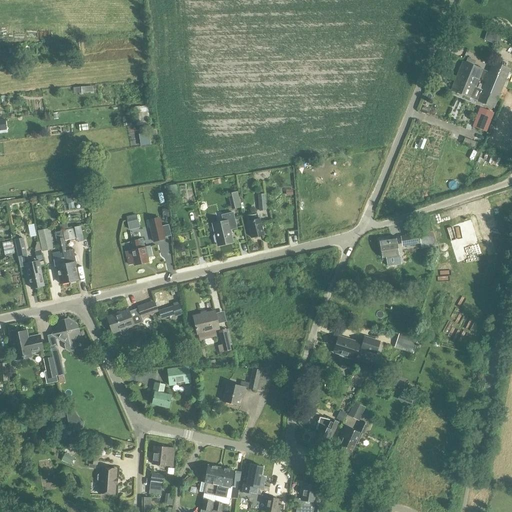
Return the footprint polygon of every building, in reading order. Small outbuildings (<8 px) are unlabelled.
[(462,31),(464,25),(455,22),(453,28),(460,30),(462,31)] [(477,85),(480,77),(483,71),(463,62),(457,77),(477,85)] [(480,93),(497,101),(506,80),(511,69),(493,62),(490,70),(488,73),(480,93)] [(471,99),(477,85),(457,77),(451,91),(471,99)] [(497,101),(480,93),(477,102),(494,109),(497,101)] [(148,107),(134,108),(136,127),(149,125),(148,107)] [(480,109),(477,118),(490,123),(494,114),(480,109)] [(266,210),(265,195),(258,195),(259,211),(266,210)] [(230,230),(237,229),(233,213),(222,216),(224,223),(213,225),(215,235),(214,237),(215,243),(217,243),(218,246),(233,243),(230,230)] [(126,217),(128,225),(138,222),(136,215),(126,217)] [(258,237),(263,236),(259,220),(258,220),(257,215),(247,217),(249,223),(248,223),(251,238),(253,238),(254,239),(258,238),(258,237)] [(148,221),(153,244),(165,241),(160,219),(148,221)] [(74,229),(76,239),(77,241),(83,240),(81,228),(74,229)] [(50,249),(48,237),(46,229),(37,231),(38,238),(39,238),(41,251),(44,250),(50,249)] [(74,229),(63,231),(65,241),(76,239),(74,229)] [(419,234),(401,237),(402,243),(408,242),(409,246),(421,244),(419,234)] [(395,238),(380,241),(380,240),(379,240),(382,259),(399,256),(395,238)] [(16,241),(18,250),(19,258),(28,256),(25,239),(16,241)] [(131,252),(125,253),(128,267),(134,265),(134,266),(148,263),(148,259),(152,258),(150,247),(145,249),(143,240),(138,241),(132,242),(134,251),(131,252)] [(73,250),(66,252),(65,245),(59,247),(60,254),(63,253),(64,258),(69,283),(78,281),(74,264),(76,263),(73,250)] [(60,252),(52,254),(54,261),(55,268),(57,267),(61,284),(69,283),(64,258),(63,253),(60,254),(60,252)] [(43,287),(38,262),(27,265),(32,289),(35,289),(36,290),(40,289),(41,287),(43,287)] [(113,334),(120,331),(121,335),(124,336),(127,335),(129,332),(128,329),(135,327),(143,323),(142,318),(153,314),(149,304),(129,311),(108,319),(113,334)] [(158,311),(161,320),(174,315),(175,318),(183,315),(179,305),(158,311)] [(215,312),(193,317),(197,335),(219,330),(215,312)] [(61,322),(53,335),(59,340),(67,345),(66,346),(66,351),(68,352),(74,351),(76,348),(75,343),(74,342),(79,333),(76,331),(76,329),(78,326),(68,320),(66,323),(64,324),(61,322)] [(11,335),(10,335),(16,361),(32,357),(31,353),(43,351),(40,336),(28,338),(26,332),(18,333),(17,331),(11,333),(11,335)] [(222,345),(218,346),(220,354),(231,351),(229,343),(226,331),(219,332),(222,345)] [(418,340),(399,334),(394,348),(413,354),(418,340)] [(380,342),(365,338),(363,344),(354,341),(353,342),(339,338),(334,353),(340,355),(340,357),(348,359),(348,357),(355,359),(357,352),(361,353),(362,350),(376,355),(380,342)] [(52,352),(59,378),(64,376),(62,368),(64,368),(60,350),(52,352)] [(56,378),(52,358),(44,360),(48,379),(56,378)] [(189,367),(167,369),(169,387),(177,386),(176,383),(185,382),(185,385),(191,384),(189,367)] [(249,389),(256,391),(263,392),(267,372),(271,373),(272,368),(253,368),(253,370),(249,389)] [(353,371),(348,383),(359,388),(365,377),(353,371)] [(399,376),(394,386),(402,389),(407,380),(399,376)] [(228,384),(224,402),(239,405),(240,398),(243,399),(244,395),(245,389),(247,390),(248,385),(240,383),(239,387),(228,384)] [(152,405),(168,408),(171,396),(162,394),(164,386),(155,384),(153,391),(155,391),(152,405)] [(355,419),(361,406),(354,402),(348,416),(355,419)] [(56,408),(58,417),(66,416),(64,407),(56,408)] [(74,410),(67,412),(70,427),(81,430),(83,422),(74,410)] [(338,423),(330,420),(319,417),(316,430),(317,431),(317,430),(318,431),(314,441),(315,442),(316,444),(319,445),(321,444),(325,446),(328,439),(330,440),(338,423)] [(370,421),(364,418),(358,432),(364,434),(370,421)] [(344,438),(338,452),(339,453),(339,454),(343,456),(345,455),(349,457),(355,443),(354,443),(357,438),(359,433),(349,429),(347,428),(343,437),(344,438)] [(94,437),(92,445),(97,446),(108,448),(109,440),(98,438),(94,437)] [(88,464),(97,465),(100,448),(91,447),(88,464)] [(152,465),(172,467),(174,449),(154,447),(152,465)] [(72,458),(65,454),(62,460),(69,464),(72,458)] [(245,473),(241,493),(241,497),(256,500),(258,489),(263,490),(265,478),(261,478),(263,468),(250,465),(248,474),(245,473)] [(204,494),(215,496),(221,469),(215,468),(215,467),(210,466),(210,467),(209,467),(207,476),(206,476),(205,481),(206,482),(205,483),(206,483),(204,494)] [(98,480),(99,482),(98,494),(115,495),(117,470),(100,469),(100,475),(98,476),(98,480)] [(226,470),(221,469),(215,496),(214,502),(222,504),(228,505),(229,499),(226,499),(228,488),(229,488),(229,487),(231,486),(232,482),(231,481),(233,472),(231,471),(226,470)] [(149,487),(161,489),(163,476),(151,474),(149,487)] [(185,482),(189,488),(196,482),(191,477),(185,482)] [(304,485),(301,500),(298,500),(296,511),(320,511),(322,508),(313,506),(314,503),(317,487),(304,485)] [(276,511),(277,511),(279,500),(267,498),(265,509),(264,511),(276,511)] [(210,510),(212,502),(204,500),(202,509),(210,510)] [(214,502),(212,502),(210,510),(212,511),(218,511),(220,511),(222,504),(214,502)]
